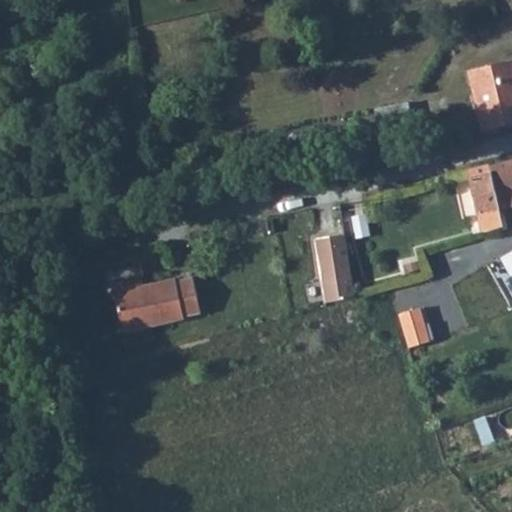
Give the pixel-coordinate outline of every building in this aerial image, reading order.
[(511,133),(511,72),(476,78),(486,138),(511,133)] [(503,213),(511,211),(511,166),(476,172),(482,215),(484,231),(505,228),(503,213)] [(329,296),(359,291),(352,230),(322,234),(329,296)] [(186,278),(182,275),(120,287),(128,327),(190,316),(189,310),(207,308),(202,275),(186,278)] [(359,309),(332,311),(334,326),(360,324),(359,309)]
